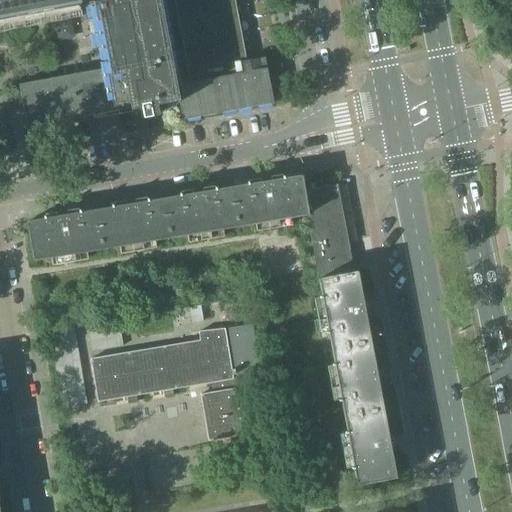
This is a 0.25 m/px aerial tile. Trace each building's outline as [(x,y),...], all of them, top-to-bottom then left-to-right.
[(0,0),(0,18),(78,4),(79,11),(95,8),(106,67),(18,84),(27,131),(85,120),(84,116),(119,110),(134,107),(141,106),(143,117),(158,114),(180,109),(182,120),(272,103),(264,57),(242,61),(230,0),(0,0)] [(232,186),(238,225),(254,222),(256,230),(292,224),(290,216),(306,213),(303,190),(300,175),(267,180),(232,186)] [(306,213),(307,219),(342,213),(337,184),(303,190),(306,213)] [(164,198),(171,236),(187,233),(188,241),(224,235),(222,227),(238,225),(232,186),(199,192),(164,198)] [(95,209),(102,248),(118,245),(120,253),(156,247),(155,239),(171,236),(164,198),(129,204),(95,209)] [(85,251),(102,248),(95,209),(62,215),(27,221),(33,259),(50,256),(52,264),(87,258),(85,251)] [(342,213),(307,219),(313,248),(347,242),(342,213)] [(353,271),(347,242),(313,248),(318,278),(353,271)] [(355,271),(353,271),(318,278),(331,347),(368,339),(355,271)] [(186,312),(174,314),(176,325),(188,323),(186,312)] [(251,324),(227,328),(245,435),(269,431),(251,324)] [(49,330),(62,408),(87,404),(74,326),(49,330)] [(119,327),(88,332),(91,351),(123,346),(119,327)] [(198,332),(198,333),(199,340),(90,359),(97,401),(126,396),(127,403),(137,401),(136,395),(162,390),(164,397),(173,395),(172,388),(211,382),(213,392),(200,394),(207,440),(241,434),(224,327),(198,332)] [(331,347),(344,415),(381,408),(368,339),(331,347)] [(381,408),(344,415),(347,431),(347,432),(353,465),(353,466),(356,483),(394,476),(381,408)]
